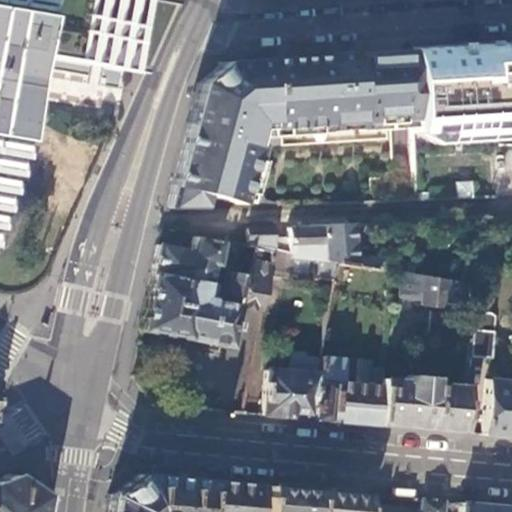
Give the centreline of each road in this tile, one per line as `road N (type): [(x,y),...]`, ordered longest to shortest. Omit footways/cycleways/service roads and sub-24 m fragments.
road 1 (tertiary): [(74,393),(144,438),(511,471)]
road 2 (primary): [(183,36),(157,71),(84,263),(69,338),(74,393)]
road 3 (primary): [(74,393),(100,360),(183,36)]
road 4 (residential): [(183,36),(511,15)]
